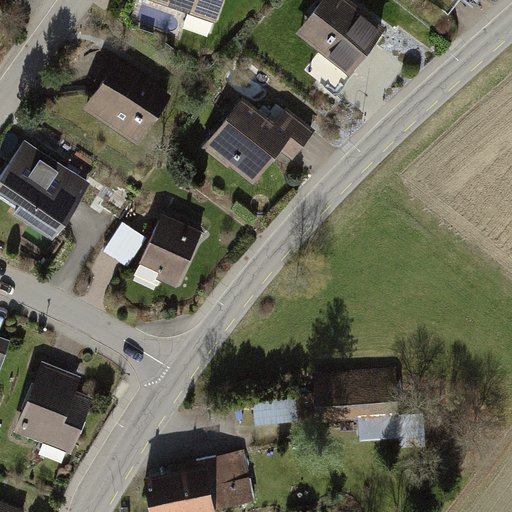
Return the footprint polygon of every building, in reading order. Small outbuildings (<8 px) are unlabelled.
[(154,0),(153,4),(222,29),(232,0),(154,0)] [(341,0),(337,0),(309,38),(369,83),(399,43),(341,0)] [(121,73),(96,117),(149,147),(174,103),(121,73)] [(246,105),(214,154),(273,193),(306,144),(246,105)] [(30,157),(3,200),(63,237),(90,194),(30,157)] [(126,217),(107,247),(131,261),(150,232),(126,217)] [(168,226),(146,281),(185,296),(207,242),(168,226)] [(52,371),(25,437),(72,457),(100,390),(52,371)] [(333,384),(335,421),(406,418),(404,381),(333,384)] [(295,392),(257,397),(259,417),(298,412),(295,392)] [(149,477),(156,511),(184,511),(249,498),(241,458),(149,477)]
